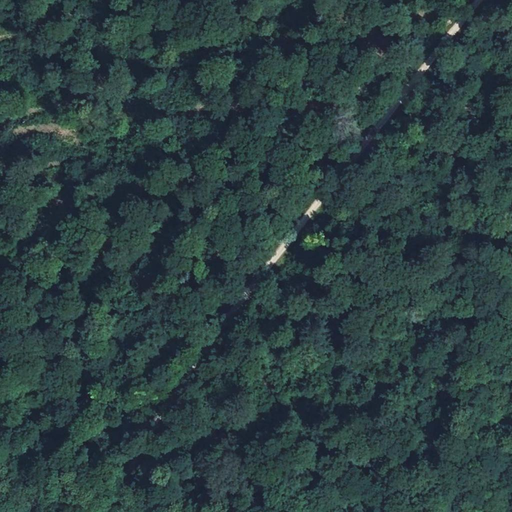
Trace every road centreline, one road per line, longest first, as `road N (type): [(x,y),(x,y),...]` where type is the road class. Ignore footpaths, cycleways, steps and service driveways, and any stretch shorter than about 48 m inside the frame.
road 1 (track): [(473,0),(187,370)]
road 2 (track): [(187,370),(110,511)]
